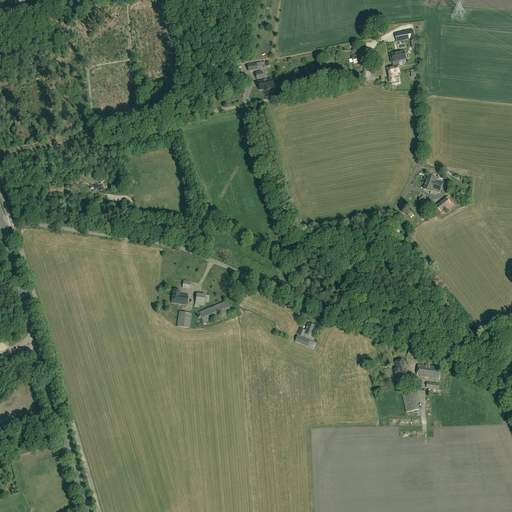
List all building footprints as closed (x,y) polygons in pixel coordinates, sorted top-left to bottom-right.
[(395,34),(397,41),(410,39),(411,41),(415,40),(413,31),(395,34)] [(393,62),(406,60),(404,51),(391,54),(393,62)] [(352,57),(354,63),(361,61),(365,60),(363,54),(359,56),(359,55),(352,57)] [(395,78),(394,74),(399,73),(397,61),(393,62),(394,67),(387,68),(390,83),(392,82),(392,85),(400,84),(398,77),(395,78)] [(248,71),(262,68),(261,64),(261,63),(256,63),(247,65),(248,71)] [(273,87),(271,80),(267,81),(266,77),(264,78),(264,76),(263,77),(262,72),(255,73),(257,80),(261,79),(262,82),(258,82),(260,90),(264,89),(264,91),(269,90),(268,88),(273,87)] [(439,193),(444,183),(436,180),(437,179),(436,179),(429,176),(426,183),(433,186),(432,187),(435,188),(434,191),(439,193)] [(434,191),(435,188),(432,187),(433,186),(426,183),(424,189),(431,192),(431,190),(434,191)] [(446,213),(456,205),(449,196),(434,208),(441,216),(444,214),(443,213),(446,212),(446,213)] [(427,210),(432,205),(426,198),(421,203),(427,210)] [(186,305),(188,295),(179,294),(180,291),(173,290),(171,303),(186,305)] [(208,303),(209,296),(205,296),(205,295),(196,293),(195,305),(194,305),(194,308),(199,308),(199,306),(204,306),(204,303),(208,303)] [(203,324),(231,313),(226,302),(199,313),(203,324)] [(189,328),(191,314),(179,312),(177,327),(189,328)] [(313,331),(315,326),(309,323),(305,331),(301,329),(298,335),(303,337),(305,334),(312,337),(314,332),(313,331)] [(314,349),(316,344),(310,342),(310,341),(298,336),(295,342),(308,347),(308,346),(314,349)] [(418,359),(418,358),(424,360),(426,355),(420,353),(410,349),(408,355),(418,359)] [(397,380),(404,378),(403,374),(407,373),(403,360),(395,362),(397,369),(394,370),(397,380)] [(440,379),(441,368),(418,365),(417,376),(440,379)] [(407,413),(419,410),(414,390),(402,393),(407,413)]
